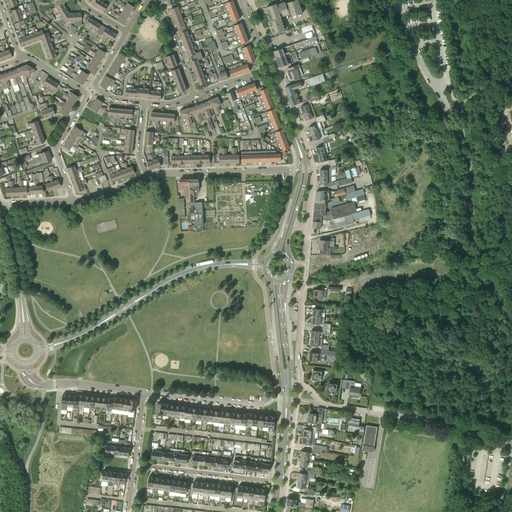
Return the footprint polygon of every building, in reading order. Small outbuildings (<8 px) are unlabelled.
[(92,0),(94,3),(92,5),(98,9),(103,0),(101,0),(101,1),(98,0),(92,0)] [(103,0),(98,9),(103,12),(107,5),(103,3),(104,1),(103,0)] [(222,10),(225,9),(235,5),(233,0),(220,5),(222,10)] [(276,4),(266,7),(271,21),(269,21),(271,26),(269,27),(270,29),(272,29),(273,34),(285,30),(280,14),(282,13),(283,16),(289,14),(289,12),(291,12),(292,17),(303,13),(298,0),(295,0),(288,3),(286,4),(285,2),(279,4),(279,5),(277,5),(276,4)] [(186,9),(189,8),(195,6),(197,5),(195,1),(187,4),(188,5),(181,7),(182,8),(179,9),(178,6),(171,9),(173,14),(182,11),(186,9)] [(26,4),(27,7),(28,9),(28,11),(35,8),(35,7),(34,5),(33,2),(26,4)] [(122,6),(131,11),(133,7),(127,3),(126,5),(123,3),(122,6)] [(56,8),(54,9),(57,15),(59,13),(66,9),(64,5),(54,5),(56,8)] [(235,5),(225,9),(227,13),(236,10),(235,5)] [(131,11),(122,6),(121,8),(123,9),(122,11),(128,15),(131,11)] [(11,11),(13,16),(26,11),(25,10),(22,11),(23,12),(20,12),(18,8),(11,11)] [(66,9),(59,13),(64,21),(69,13),(66,9)] [(236,10),(227,13),(228,18),(238,14),(236,10)] [(26,11),(13,16),(15,22),(22,19),(21,15),(23,14),(24,15),(27,14),(26,11)] [(128,15),(122,11),(120,14),(118,12),(117,14),(125,20),(128,15)] [(175,19),(182,16),(181,14),(183,13),(182,11),(173,14),(175,19)] [(69,13),(64,21),(73,21),(73,24),(75,24),(74,13),(69,13)] [(125,20),(117,14),(115,17),(118,18),(116,20),(123,24),(125,20)] [(238,14),(228,18),(230,23),(240,19),(238,14)] [(88,30),(89,30),(95,21),(89,18),(85,25),(89,27),(88,30)] [(178,29),(186,26),(185,23),(187,22),(186,20),(176,24),(178,29)] [(96,32),(99,33),(103,26),(95,21),(89,30),(88,33),(89,34),(92,29),(96,32)] [(232,27),(233,31),(243,28),(241,23),(232,27)] [(301,28),(303,33),(313,30),(311,25),(301,28)] [(32,27),(37,40),(41,39),(45,30),(44,29),(35,32),(34,30),(35,29),(34,26),(32,27)] [(99,33),(101,35),(105,37),(104,40),(105,40),(111,31),(103,26),(99,33)] [(29,35),(31,43),(37,40),(32,27),(30,28),(31,31),(32,31),(33,33),(29,35)] [(243,28),(233,31),(235,36),(245,32),(243,28)] [(45,30),(41,39),(42,43),(53,39),(52,38),(50,39),(47,31),(45,30)] [(182,39),(192,35),(192,34),(189,35),(187,30),(180,33),(182,39)] [(26,45),(21,31),(19,32),(20,35),(21,35),(22,37),(18,39),(20,47),(26,45)] [(21,31),(26,45),(31,43),(29,35),(24,36),(23,34),(24,34),(23,31),(21,31)] [(116,34),(111,31),(105,40),(107,41),(108,39),(112,41),(116,34)] [(245,32),(235,36),(237,40),(247,37),(245,32)] [(190,37),(193,36),(192,35),(182,39),(184,45),(192,42),(190,37)] [(247,37),(237,40),(239,45),(248,41),(247,37)] [(299,50),(314,45),(318,44),(316,37),(313,38),(307,40),(273,51),(276,58),(286,54),(299,50)] [(53,39),(42,43),(44,49),(52,46),(51,41),(53,40),(53,39)] [(211,51),(217,49),(214,41),(208,43),(210,47),(211,51)] [(186,51),(197,47),(196,46),(194,47),(192,42),(184,45),(186,51)] [(308,57),(315,55),(321,53),(318,44),(314,45),(315,47),(300,52),(299,50),(286,54),(289,64),(304,59),(308,57)] [(1,46),(6,59),(12,57),(9,49),(4,51),(3,49),(4,48),(3,45),(1,46)] [(242,53),(252,50),(250,45),(240,49),(242,53)] [(52,46),(44,49),(46,54),(57,50),(56,49),(54,50),(52,46)] [(189,58),(201,53),(200,51),(196,53),(195,50),(198,49),(197,47),(186,51),(189,58)] [(94,51),(93,52),(102,58),(105,53),(98,48),(96,52),(94,51)] [(57,50),(46,54),(48,60),(56,57),(55,53),(57,52),(57,50)] [(252,50),(242,53),(244,58),(247,57),(253,55),(252,50)] [(102,58),(93,52),(92,53),(95,54),(92,58),(99,63),(102,58)] [(119,52),(116,57),(126,63),(126,62),(124,61),(126,57),(119,52)] [(191,63),(198,60),(203,58),(201,53),(189,58),(191,63)] [(165,62),(165,63),(176,60),(174,54),(166,57),(168,61),(165,62)] [(286,54),(276,58),(280,67),(289,64),(286,54)] [(253,55),(247,57),(248,59),(247,60),(248,62),(247,62),(250,64),(253,63),(252,60),(255,59),(253,55)] [(126,63),(116,57),(113,62),(120,67),(123,63),(125,64),(126,63)] [(99,63),(92,58),(90,62),(87,61),(87,62),(96,68),(99,63)] [(176,60),(165,63),(166,65),(168,64),(170,68),(178,65),(176,60)] [(96,68),(87,62),(86,63),(88,65),(86,68),(93,73),(96,68)] [(120,67),(113,62),(110,67),(119,73),(120,72),(118,70),(120,67)] [(245,72),(243,66),(242,62),(237,64),(241,74),(245,72)] [(250,64),(247,62),(247,63),(245,64),(245,65),(243,66),(245,72),(250,70),(249,68),(252,67),(250,64)] [(26,64),(21,66),(26,79),(30,77),(29,76),(32,72),(34,73),(36,70),(26,64)] [(195,73),(202,71),(201,66),(203,65),(203,64),(192,68),(195,73)] [(241,74),(237,64),(232,66),(236,76),(241,74)] [(293,70),(287,72),(290,81),(300,77),(297,69),(301,68),(299,64),(292,67),(293,70)] [(28,83),(26,79),(21,66),(16,68),(17,68),(19,76),(22,75),(24,82),(25,82),(25,84),(28,83)] [(236,76),(232,66),(228,68),(231,77),(236,76)] [(119,73),(110,67),(107,72),(114,77),(117,73),(119,74),(119,73)] [(222,72),(220,67),(217,68),(222,81),(228,78),(226,71),(222,72)] [(170,76),(171,77),(181,74),(179,68),(171,71),(173,75),(170,76)] [(76,74),(85,80),(88,75),(81,70),(81,71),(79,69),(76,74)] [(17,84),(12,70),(7,72),(10,79),(13,78),(15,85),(17,84)] [(197,80),(207,76),(207,75),(204,76),(202,71),(195,73),(197,80)] [(85,80),(76,74),(75,75),(78,77),(75,81),(82,85),(85,80)] [(181,74),(171,77),(171,79),(174,78),(175,82),(183,79),(181,74)] [(308,79),(311,86),(325,81),(322,74),(313,78),(309,79),(308,79)] [(102,80),(110,84),(112,86),(115,81),(106,75),(102,80)] [(207,77),(207,76),(197,80),(199,86),(207,83),(205,78),(207,77)] [(45,92),(52,81),(47,77),(43,84),(47,87),(46,89),(45,89),(44,89),(41,87),(39,90),(41,91),(42,90),(43,91),(45,92)] [(183,79),(175,82),(177,86),(174,87),(175,88),(185,84),(183,79)] [(110,84),(102,80),(99,85),(106,89),(110,84)] [(52,81),(45,92),(47,94),(49,91),(48,90),(49,88),(54,91),(58,84),(52,81)] [(288,96),(295,93),(294,90),(303,86),(301,81),(285,88),(288,96)] [(250,85),(253,92),(257,90),(258,91),(259,88),(258,85),(256,86),(255,83),(250,85)] [(185,84),(175,88),(175,90),(178,89),(179,93),(187,90),(185,84)] [(241,88),(245,98),(249,96),(246,86),(241,88)] [(259,88),(258,91),(259,91),(261,96),(268,93),(266,88),(264,89),(263,87),(259,88)] [(239,98),(240,100),(245,98),(241,88),(236,90),(239,98)] [(232,107),(235,106),(234,102),(236,102),(235,100),(239,98),(236,90),(227,93),(230,102),(230,101),(232,107)] [(65,92),(63,94),(75,102),(79,97),(71,92),(69,96),(67,95),(67,94),(65,92)] [(268,93),(261,96),(258,96),(260,101),(270,97),(268,93)] [(297,93),(295,93),(288,96),(292,106),(301,103),(297,93)] [(75,102),(63,94),(62,96),(65,98),(65,97),(68,98),(65,103),(72,107),(75,102)] [(270,97),(260,101),(262,106),(272,102),(270,97)] [(96,98),(93,103),(105,111),(106,109),(103,107),(103,108),(101,106),(103,102),(96,98)] [(208,100),(211,107),(214,106),(215,108),(214,108),(217,114),(219,113),(213,98),(208,100)] [(72,107),(65,103),(63,101),(61,104),(58,103),(59,102),(54,99),(53,100),(52,101),(57,104),(69,112),(72,107)] [(228,109),(231,108),(228,99),(223,101),(225,107),(227,106),(228,109)] [(44,103),(49,116),(55,114),(52,107),(47,108),(46,106),(47,105),(46,102),(44,103)] [(272,102),(262,106),(264,110),(273,107),(272,102)] [(49,116),(44,103),(42,104),(43,107),(40,108),(41,111),(43,118),(49,116)] [(105,111),(93,103),(90,108),(97,113),(99,109),(104,111),(103,112),(104,113),(105,111)] [(209,116),(204,103),(199,104),(201,111),(204,110),(204,111),(204,112),(206,115),(203,116),(210,131),(214,129),(209,116)] [(69,112),(57,104),(56,107),(59,108),(59,107),(61,109),(59,112),(66,117),(69,112)] [(201,111),(199,104),(194,106),(200,122),(203,121),(200,113),(199,113),(199,112),(201,111)] [(245,107),(246,112),(249,111),(249,109),(255,107),(254,104),(245,107)] [(303,114),(312,111),(314,110),(311,104),(308,105),(308,104),(301,107),(303,114)] [(189,107),(192,114),(195,113),(195,115),(198,122),(200,122),(194,106),(190,108),(190,107),(189,107)] [(188,124),(190,123),(185,109),(180,111),(182,118),(179,119),(182,126),(185,124),(182,118),(185,117),(186,118),(185,118),(188,124)] [(265,113),(266,117),(276,113),(274,109),(265,113)] [(314,110),(312,111),(303,114),(306,120),(314,117),(316,117),(314,110)] [(276,113),(266,117),(268,122),(278,118),(276,113)] [(278,118),(268,122),(270,126),(280,123),(278,118)] [(32,129),(39,127),(37,121),(27,124),(28,127),(30,126),(32,129)] [(280,123),(270,126),(272,131),(281,127),(280,123)] [(322,130),(320,127),(319,128),(317,124),(308,127),(311,134),(318,131),(322,130)] [(82,138),(83,138),(84,136),(82,135),(84,132),(74,126),(71,131),(82,138)] [(27,136),(40,131),(39,127),(32,129),(25,131),(27,136)] [(273,133),(274,138),(284,134),(282,130),(273,133)] [(40,131),(27,136),(28,139),(32,137),(33,139),(35,139),(42,136),(40,131)] [(75,140),(79,143),(82,138),(71,131),(68,136),(75,140)] [(318,131),(311,134),(313,141),(320,138),(318,131)] [(284,134),(274,138),(276,142),(286,139),(284,134)] [(42,136),(35,139),(36,142),(34,143),(34,145),(44,142),(42,136)] [(84,150),(77,146),(77,147),(73,144),(75,140),(68,136),(65,141),(83,152),(84,150)] [(286,139),(276,142),(278,147),(281,146),(288,143),(286,139)] [(89,156),(83,152),(65,141),(62,146),(69,150),(71,146),(74,148),(73,149),(76,150),(76,151),(88,158),(89,156)] [(288,143),(281,146),(283,149),(280,151),(286,155),(287,152),(286,151),(287,150),(287,149),(289,148),(288,143)] [(316,148),(318,155),(325,153),(328,152),(328,149),(324,150),(323,146),(316,148)] [(35,158),(35,160),(49,155),(47,150),(38,154),(39,156),(35,158)] [(286,155),(280,151),(280,154),(276,154),(276,161),(281,161),(281,158),(282,158),(282,157),(284,157),(286,155)] [(325,153),(318,155),(320,162),(327,160),(325,153)] [(152,154),(150,155),(156,168),(161,166),(158,158),(154,160),(153,157),(154,157),(152,154)] [(49,155),(35,160),(36,163),(40,161),(41,163),(51,160),(49,155)] [(156,168),(150,155),(148,155),(150,158),(151,161),(147,162),(150,170),(156,168)] [(126,162),(124,163),(129,176),(134,174),(131,166),(127,168),(126,165),(127,165),(126,162)] [(336,162),(329,163),(330,168),(328,168),(328,170),(320,170),(320,177),(331,177),(332,177),(332,172),(332,171),(332,170),(333,169),(334,169),(335,169),(336,168),(336,167),(336,166),(336,164),(336,162)] [(129,176),(124,163),(122,163),(123,166),(124,166),(125,169),(121,170),(124,178),(129,176)] [(69,174),(82,169),(81,167),(78,168),(78,169),(75,170),(74,165),(66,168),(69,174)] [(50,176),(54,189),(61,187),(58,179),(53,181),(52,178),(53,178),(52,175),(50,170),(53,168),(53,166),(47,168),(48,171),(50,176)] [(124,178),(121,170),(116,172),(115,169),(116,169),(115,166),(113,167),(118,180),(124,178)] [(108,171),(109,174),(112,182),(118,180),(113,167),(111,168),(112,170),(108,171)] [(71,180),(78,177),(76,172),(79,171),(79,172),(82,171),(82,169),(69,174),(71,180)] [(35,173),(35,174),(36,194),(43,193),(42,185),(37,186),(37,183),(38,183),(37,180),(43,179),(41,172),(35,173)] [(105,175),(103,175),(96,178),(93,179),(96,185),(100,184),(99,183),(100,183),(101,184),(107,181),(105,175)] [(54,189),(50,176),(48,177),(49,180),(49,179),(50,182),(46,184),(48,191),(54,189)] [(73,186),(86,181),(85,179),(82,180),(83,181),(80,182),(78,177),(71,180),(73,186)] [(336,185),(335,181),(331,182),(331,177),(320,177),(320,184),(328,184),(328,183),(329,183),(330,186),(336,185)] [(335,181),(336,185),(336,187),(352,183),(350,177),(335,181)] [(199,178),(189,179),(190,198),(190,202),(194,202),(193,191),(192,190),(199,189),(199,178)] [(190,198),(189,179),(180,179),(180,184),(182,184),(182,186),(185,186),(186,199),(190,198)] [(86,181),(73,186),(75,192),(85,189),(84,185),(87,183),(86,181)] [(338,190),(340,195),(346,193),(355,190),(354,185),(338,190)] [(322,200),(328,199),(329,191),(325,191),(316,192),(315,200),(322,200)] [(330,198),(331,202),(326,204),(322,203),(315,203),(314,209),(326,210),(326,207),(340,202),(338,196),(335,197),(330,198)] [(203,225),(202,202),(196,202),(197,213),(191,213),(191,219),(195,219),(195,226),(203,225)] [(331,208),(331,210),(329,212),(326,211),(326,210),(314,209),(313,221),(322,219),(329,220),(357,212),(356,208),(350,210),(348,202),(331,208)] [(322,219),(313,221),(312,227),(320,228),(321,223),(328,224),(330,229),(354,222),(354,220),(371,215),(369,209),(357,212),(329,220),(322,219)] [(334,245),(335,238),(331,238),(331,241),(319,240),(318,249),(327,250),(328,246),(330,246),(330,244),(334,245)] [(326,294),(326,290),(315,289),(314,297),(322,297),(322,294),(326,294)] [(313,309),(312,316),(321,317),(321,312),(325,313),(326,309),(325,309),(322,309),(313,309)] [(312,323),(320,324),(321,320),(324,320),(325,317),(321,317),(312,316),(312,323)] [(311,338),(319,339),(320,331),(311,331),(311,338)] [(310,345),(321,346),(322,344),(322,339),(319,339),(311,338),(310,345)] [(318,360),(321,361),(321,353),(318,353),(309,353),(309,360),(318,361),(318,360)] [(316,371),(313,370),(311,379),(314,379),(316,378),(317,380),(320,380),(321,377),(321,374),(322,371),(319,371),(316,371)] [(359,396),(361,389),(354,388),(355,383),(347,381),(347,380),(343,379),(342,386),(350,387),(349,394),(349,397),(353,398),(353,395),(359,396)] [(327,389),(327,392),(336,393),(336,390),(335,388),(337,387),(337,384),(334,384),(331,383),(328,383),(328,386),(329,387),(327,389)] [(130,399),(129,409),(129,411),(128,412),(135,413),(135,408),(136,408),(136,406),(137,400),(130,399)] [(322,423),(318,423),(319,417),(322,418),(324,409),(317,408),(317,414),(309,413),(307,422),(312,422),(316,423),(315,427),(321,428),(322,423)] [(363,435),(364,427),(358,426),(359,420),(350,418),(349,427),(358,429),(358,428),(360,429),(360,433),(360,434),(363,435)] [(366,425),(362,450),(373,452),(377,427),(366,425)] [(323,429),(321,428),(315,427),(312,427),(312,430),(304,429),(303,436),(311,437),(314,437),(315,432),(318,433),(318,431),(322,432),(323,429)] [(311,437),(303,436),(302,443),(310,444),(311,437)] [(198,464),(199,452),(192,451),(191,455),(193,455),(192,463),(198,464)] [(312,459),(312,452),(309,452),(301,451),(300,458),(312,459)] [(223,455),(222,467),(228,468),(229,460),(231,460),(232,456),(223,455)] [(314,460),(312,459),(300,458),(299,465),(307,466),(308,462),(314,463),(314,460)] [(266,459),(264,459),(262,471),(269,472),(270,460),(266,460),(266,459)] [(321,472),(310,470),(310,474),(298,473),(297,480),(309,481),(309,477),(314,478),(315,474),(321,475),(321,472)] [(309,481),(297,480),(297,487),(300,487),(300,490),(307,491),(307,493),(314,494),(315,491),(308,490),(308,488),(309,481)] [(242,498),(244,486),(239,486),(238,487),(236,487),(235,490),(238,491),(237,498),(242,498)] [(287,498),(286,505),(312,508),(313,500),(305,499),(305,503),(296,502),(296,499),(287,498)]
